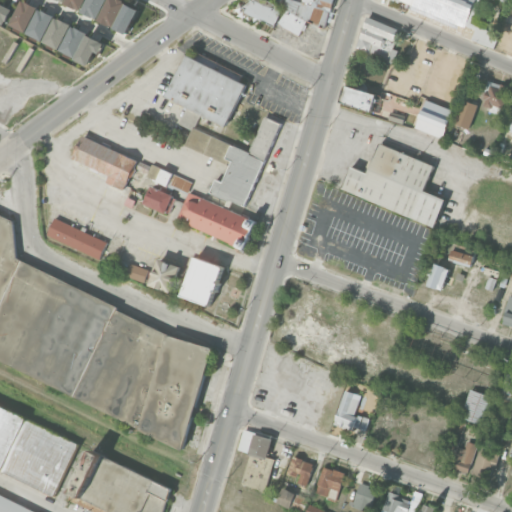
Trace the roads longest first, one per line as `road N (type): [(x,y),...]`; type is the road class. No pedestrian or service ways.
road 1 (secondary): [(353,0),(200,511)]
road 2 (residential): [(251,349),(31,245),(24,177),(12,150)]
road 3 (residential): [(232,411),(511,510)]
road 4 (secondary): [(0,159),(212,0)]
road 5 (residential): [(277,261),(511,350)]
road 6 (residential): [(331,80),(168,0)]
road 7 (residential): [(353,1),(511,68)]
